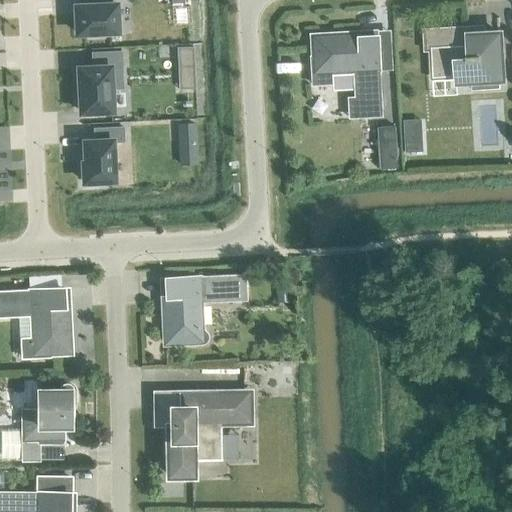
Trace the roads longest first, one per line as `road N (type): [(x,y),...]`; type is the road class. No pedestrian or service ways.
road 1 (residential): [(116,247),(253,240),(249,0)]
road 2 (residential): [(116,247),(119,511)]
road 3 (residential): [(26,0),(37,251)]
